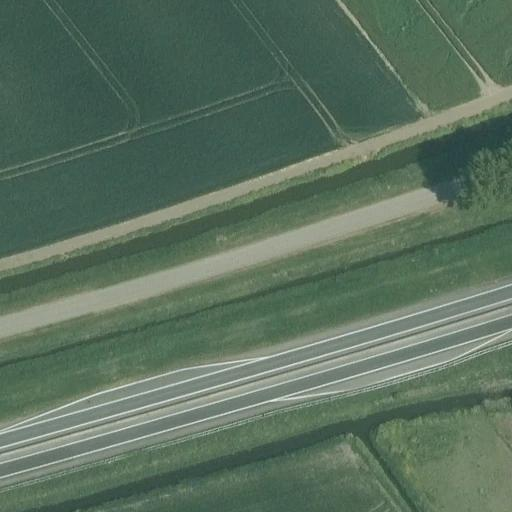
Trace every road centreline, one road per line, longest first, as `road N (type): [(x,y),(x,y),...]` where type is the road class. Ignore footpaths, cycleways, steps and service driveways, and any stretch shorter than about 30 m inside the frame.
road 1 (unclassified): [(0,328),(511,171)]
road 2 (trunk): [(511,289),(0,444)]
road 3 (trunk): [(0,470),(511,322)]
